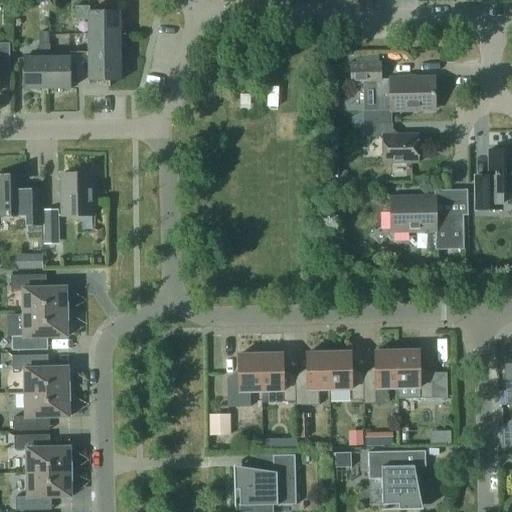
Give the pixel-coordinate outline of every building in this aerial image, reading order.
[(91,34),(120,34),(120,11),(92,11),(92,6),(76,6),(76,21),(90,20),(91,34)] [(49,88),(49,57),(51,57),(51,43),(49,43),(49,32),(39,32),(40,57),(25,57),(25,88),(49,88)] [(71,57),(71,58),(121,57),(120,34),(91,34),(91,51),(71,52),(71,57)] [(0,43),(0,72),(11,72),(10,43),(0,43)] [(51,57),(49,57),(49,88),(72,87),(71,63),(71,58),(71,57),(51,57)] [(121,57),(71,58),(71,63),(91,63),(91,80),(121,80),(121,57)] [(381,62),(350,63),(350,84),(370,84),(370,82),(377,82),(377,79),(382,79),(381,62)] [(392,121),(392,109),(436,108),(435,76),(391,77),(391,78),(382,79),(377,79),(377,82),(378,109),(363,110),(363,122),(392,121)] [(251,104),(251,95),(240,95),(240,104),(251,104)] [(394,134),(394,121),(392,121),(363,122),(364,138),(384,137),(384,162),(419,161),(419,134),(394,134)] [(489,183),(475,183),(475,209),(495,209),(511,209),(511,149),(488,150),(489,183)] [(94,215),(93,173),(61,174),(62,216),(94,215)] [(27,197),(26,175),(0,175),(0,216),(26,216),(26,225),(41,224),(41,196),(27,197)] [(434,228),(435,248),(463,248),(463,211),(435,212),(434,196),(391,197),(392,229),(434,228)] [(58,238),(58,212),(44,212),(44,238),(58,238)] [(43,255),(30,255),(30,269),(43,269),(43,255)] [(23,313),(66,312),(66,286),(65,286),(65,287),(39,288),(39,276),(46,276),(46,274),(10,275),(11,289),(23,289),(23,313)] [(66,312),(23,313),(24,336),(12,336),(12,351),(48,350),(48,348),(40,349),(40,337),(66,336),(66,337),(67,337),(66,312)] [(375,374),(363,374),(364,400),(364,404),(387,403),(387,389),(398,388),(397,350),(375,351),(375,374)] [(419,350),(397,350),(398,388),(398,399),(447,398),(447,372),(420,373),(419,350)] [(295,376),(296,402),(296,406),(319,405),(319,390),(330,390),(329,352),(306,353),(307,376),(295,376)] [(351,352),(329,352),(330,390),(352,389),(352,400),(364,400),(363,374),(352,375),(351,352)] [(283,353),(260,354),(261,392),(283,391),(284,402),(296,402),(295,376),(283,376),(283,353)] [(227,407),(240,407),(250,407),(250,392),(261,392),(260,354),(238,354),(239,377),(227,378),(227,407)] [(25,393),(68,392),(68,366),(66,366),(66,367),(41,368),(40,356),(48,356),(48,355),(12,355),(12,370),(25,369),(25,393)] [(68,392),(25,393),(26,416),(13,416),(14,431),(49,430),(49,428),(42,428),(42,417),(68,416),(68,417),(69,417),(68,392)] [(308,438),(307,413),(297,414),(298,439),(308,438)] [(362,446),(362,432),(350,432),(350,446),(362,446)] [(380,433),(365,433),(365,445),(380,445),(380,433)] [(26,449),(27,473),(70,472),(70,446),(68,446),(68,447),(42,447),(42,436),(50,436),(50,434),(14,435),(14,449),(26,449)] [(398,504),(399,510),(423,509),(423,508),(422,508),(414,467),(425,466),(425,450),(368,452),(368,479),(381,479),(382,504),(398,504)] [(351,468),(351,453),(335,453),(335,469),(351,468)] [(240,506),(296,504),(295,454),(272,455),(273,474),(267,474),(267,470),(235,466),(235,465),(233,465),(234,490),(239,489),(240,506)] [(70,472),(27,473),(27,496),(15,496),(16,510),(51,510),(51,508),(44,508),(44,497),(69,496),(69,497),(71,497),(70,472)]
